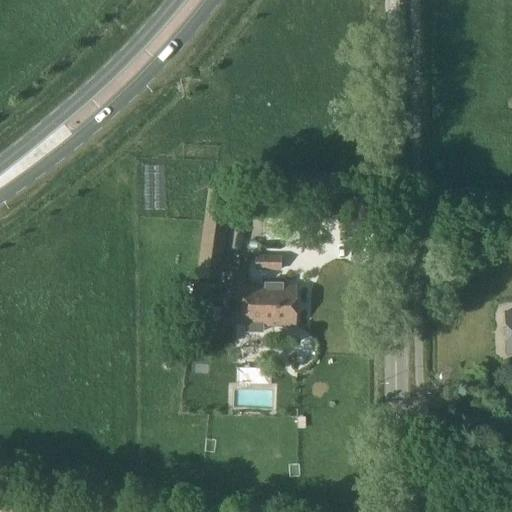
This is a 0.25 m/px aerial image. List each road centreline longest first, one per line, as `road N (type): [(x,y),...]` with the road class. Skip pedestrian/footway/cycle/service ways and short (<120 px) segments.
road 1 (unclassified): [(397,511),(394,196)]
road 2 (primary): [(39,153),(94,121),(215,0)]
road 3 (primary): [(175,0),(77,99),(39,153)]
